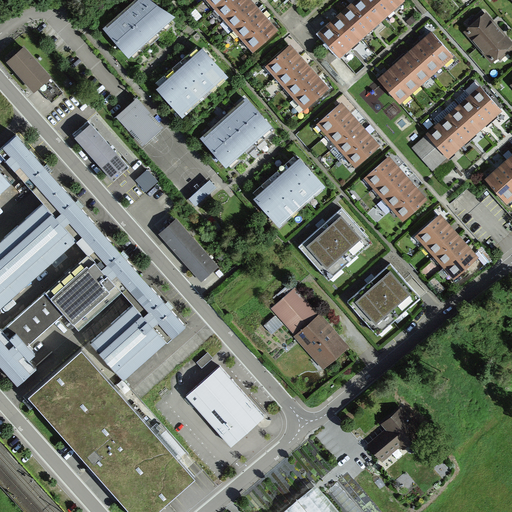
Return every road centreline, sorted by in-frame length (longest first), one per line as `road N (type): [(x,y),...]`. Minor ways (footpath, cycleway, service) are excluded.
road 1 (residential): [(308,426),(0,78)]
road 2 (residential): [(511,262),(308,426)]
road 3 (residential): [(0,33),(23,14),(49,12),(123,95)]
road 4 (residential): [(0,402),(96,511)]
road 5 (residential): [(206,511),(308,426)]
